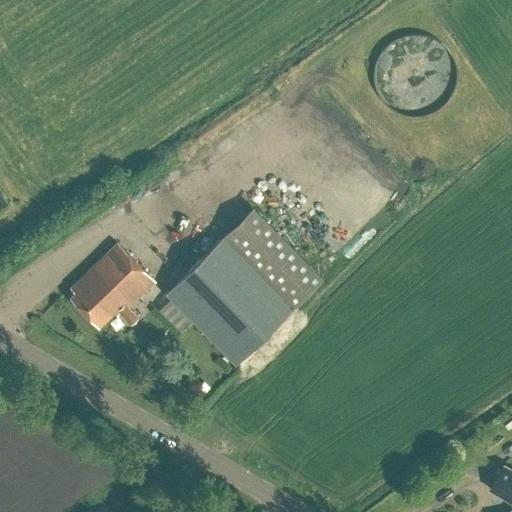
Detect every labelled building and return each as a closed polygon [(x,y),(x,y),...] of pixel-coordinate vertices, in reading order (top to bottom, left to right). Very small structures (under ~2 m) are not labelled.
[(454,68),(450,55),(442,44),(430,36),(416,33),(402,34),(390,41),(380,51),(375,64),(374,78),(378,91),(386,103),(398,110),(412,114),(426,112),(438,106),(448,95),(454,82),(454,68)] [(163,292),(234,364),(323,276),(253,204),(163,292)] [(69,297),(97,326),(116,308),(130,323),(137,317),(126,305),(153,279),(117,242),(70,287),(74,292),(69,297)] [(151,271),(161,265),(151,247),(141,253),(151,271)] [(469,451),(483,467),(502,452),(488,435),(469,451)] [(511,511),(511,468),(504,464),(491,489),(511,500),(511,509),(510,511),(511,511)]
